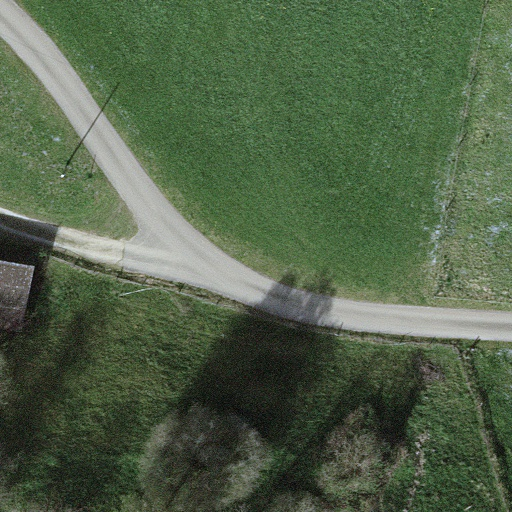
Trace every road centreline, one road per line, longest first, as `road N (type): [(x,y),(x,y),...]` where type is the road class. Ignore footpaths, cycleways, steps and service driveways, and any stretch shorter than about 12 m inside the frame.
road 1 (unclassified): [(511,328),(291,305),(208,270),(171,235),(0,14)]
road 2 (track): [(0,219),(119,257),(208,270)]
